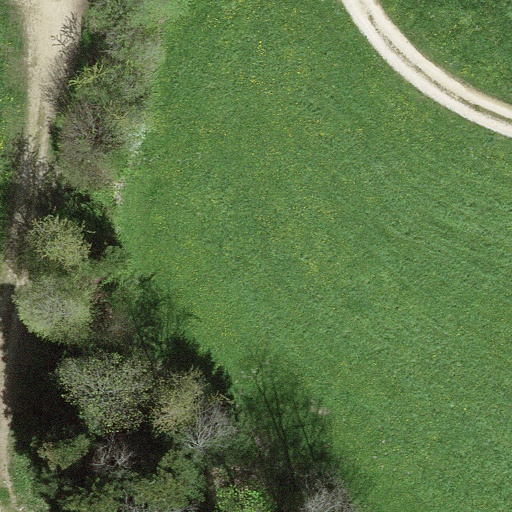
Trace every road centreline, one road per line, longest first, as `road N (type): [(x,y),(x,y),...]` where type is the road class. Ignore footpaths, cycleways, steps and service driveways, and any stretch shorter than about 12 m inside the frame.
road 1 (track): [(51,0),(39,180),(1,408),(18,511)]
road 2 (track): [(362,0),(423,76),(511,119)]
